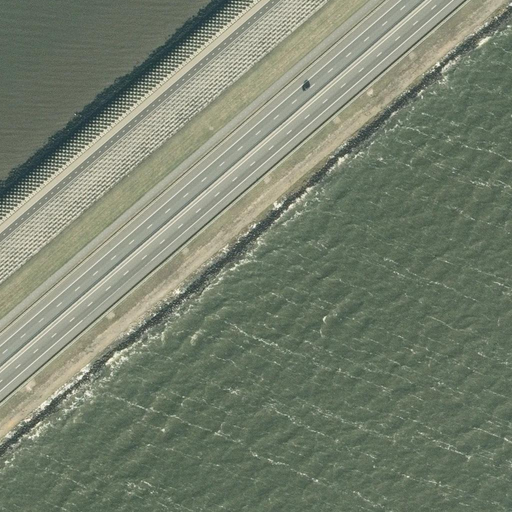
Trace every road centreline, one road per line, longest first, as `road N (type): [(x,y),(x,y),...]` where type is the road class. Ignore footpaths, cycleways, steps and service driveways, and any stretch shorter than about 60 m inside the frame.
road 1 (motorway): [(0,383),(443,0)]
road 2 (motorway): [(409,0),(0,354)]
